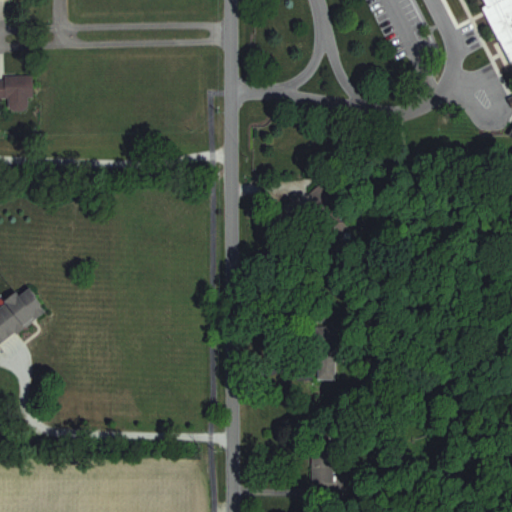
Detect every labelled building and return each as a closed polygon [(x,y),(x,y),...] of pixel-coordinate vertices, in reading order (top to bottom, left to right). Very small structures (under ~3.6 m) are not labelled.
[(0,76),(0,97),(9,97),(9,110),(31,109),(30,75),(0,76)] [(319,217),(331,247),(350,240),(338,210),(319,217)] [(0,341),(47,312),(31,287),(0,306),(0,341)] [(337,379),(337,343),(319,343),(319,379),(337,379)] [(313,483),(333,483),(333,446),(313,446),(313,483)]
